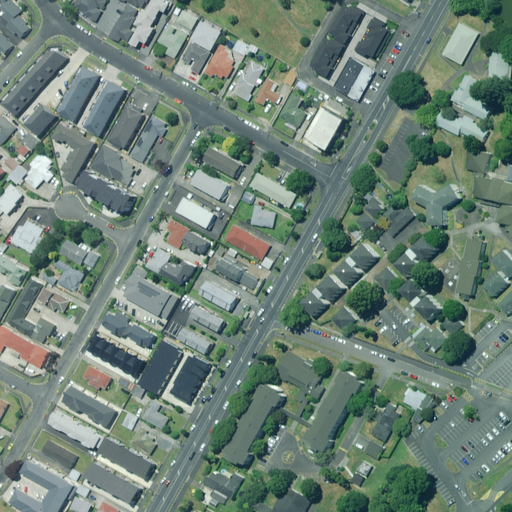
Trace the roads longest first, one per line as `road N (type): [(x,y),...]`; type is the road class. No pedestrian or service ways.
road 1 (secondary): [(339,182),(156,511)]
road 2 (secondary): [(442,0),(339,182)]
road 3 (residential): [(132,243),(45,398)]
road 4 (residential): [(57,20),(206,109)]
road 5 (residential): [(206,109),(132,243)]
road 6 (residential): [(206,109),(339,182)]
